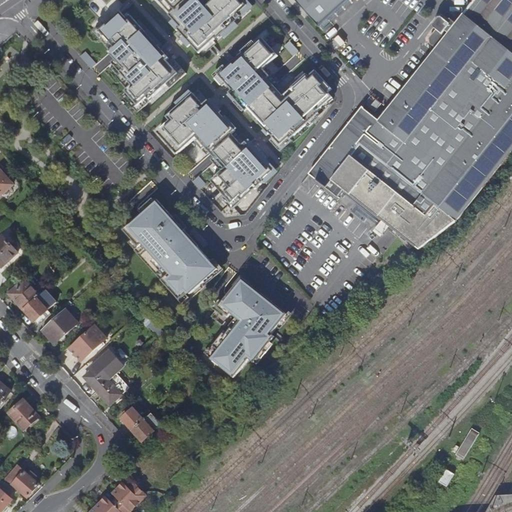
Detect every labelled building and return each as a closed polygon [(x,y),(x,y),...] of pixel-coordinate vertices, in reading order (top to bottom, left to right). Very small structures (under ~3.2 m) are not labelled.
[(240,14),(248,7),(242,0),(211,0),(205,6),(198,0),(157,0),(159,1),(159,0),(165,0),(175,11),(169,16),(180,28),(178,30),(180,33),(199,54),(215,39),(217,41),(243,18),(240,14)] [(346,0),(294,0),(308,16),(318,26),(330,15),(346,0)] [(511,153),(511,0),(475,0),(456,24),(451,20),(448,21),(447,22),(446,24),(442,20),(439,21),(433,28),(433,31),(435,33),(433,36),(430,40),(430,45),(436,50),(433,53),(417,74),(390,107),(387,112),(379,121),(362,108),(359,113),(309,177),(338,202),(344,195),(384,228),(419,254),(453,228),(511,153)] [(174,61),(169,65),(166,62),(169,60),(166,57),(131,17),(127,20),(121,14),(106,27),(103,24),(93,33),(102,44),(105,41),(113,49),(107,54),(111,57),(122,71),(119,74),(130,87),(124,93),(126,95),(122,98),(136,115),(143,109),(140,105),(146,100),(148,102),(176,77),(179,81),(186,75),(174,61)] [(345,43),(339,36),(334,40),(340,48),(345,43)] [(281,147),(290,139),(291,141),(320,115),(318,113),(333,99),(334,99),(329,93),(333,90),(317,72),(310,78),(307,75),(292,89),(295,91),(286,99),(271,82),(269,80),(271,77),(265,70),(279,57),(264,40),(246,56),(244,54),(219,76),(231,89),(233,92),(230,95),(247,114),(251,110),(261,122),(259,124),(265,131),(269,136),(270,135),(281,147)] [(290,42),(285,47),(294,56),(299,52),(290,42)] [(86,52),(81,57),(92,69),(97,65),(86,52)] [(216,178),(227,190),(223,194),(227,199),(224,202),(234,211),(243,202),(264,181),(265,182),(274,172),(260,158),(247,143),(243,147),(232,135),(236,131),(213,107),(198,90),(167,119),(170,122),(162,130),(158,134),(178,155),(181,153),(181,154),(197,139),(214,157),(225,170),(216,178)] [(376,101),(370,109),(375,113),(381,105),(376,101)] [(0,191),(11,181),(0,168),(0,191)] [(199,177),(194,182),(200,190),(206,185),(199,177)] [(212,182),(223,194),(227,190),(216,178),(212,182)] [(127,228),(141,244),(133,249),(164,282),(180,301),(189,293),(190,295),(221,268),(201,245),(199,246),(191,238),(187,232),(189,230),(161,198),(150,208),(153,210),(149,214),(147,211),(138,219),(127,228)] [(209,244),(195,229),(191,233),(205,247),(209,244)] [(0,234),(0,263),(1,264),(17,250),(2,233),(0,234)] [(24,307),(37,295),(40,292),(25,277),(9,291),(24,307)] [(272,333),(288,314),(272,301),(245,279),(241,284),(239,282),(224,300),(220,306),(212,314),(225,325),(204,350),(212,357),(211,358),(234,376),(249,358),(254,362),(275,336),(272,333)] [(37,295),(24,307),(34,319),(48,307),(37,295)] [(65,307),(41,328),(54,342),(78,321),(65,307)] [(81,360),(106,337),(94,324),(69,347),(81,360)] [(91,368),(84,375),(110,404),(129,386),(116,372),(124,365),(109,348),(89,366),(91,368)] [(0,382),(0,408),(13,393),(0,382)] [(26,401),(11,414),(27,431),(41,418),(26,401)] [(132,429),(144,418),(134,406),(122,417),(132,429)] [(144,418),(132,429),(142,441),(162,424),(151,412),(144,418)] [(5,482),(21,495),(23,494),(29,499),(40,486),(34,481),(37,478),(31,473),(29,476),(17,467),(5,482)] [(131,488),(129,486),(126,490),(121,485),(114,492),(119,497),(130,508),(132,510),(148,495),(136,483),(131,488)] [(0,487),(0,511),(7,505),(8,506),(14,500),(0,488),(0,487)] [(114,502),(112,500),(108,503),(104,499),(97,506),(102,511),(126,511),(130,508),(119,497),(114,502)]
